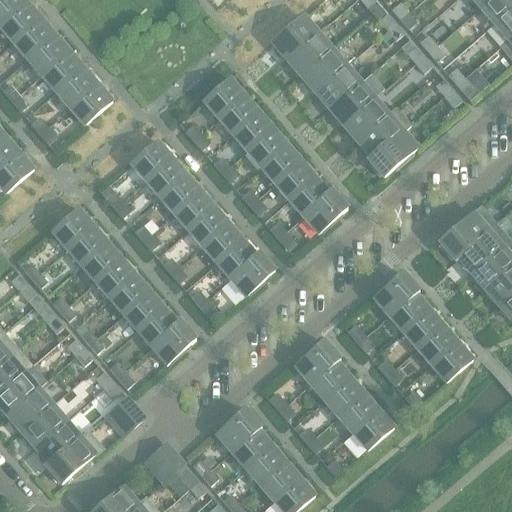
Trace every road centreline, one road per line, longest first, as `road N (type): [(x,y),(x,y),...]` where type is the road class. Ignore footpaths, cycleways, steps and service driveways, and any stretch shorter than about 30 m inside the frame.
road 1 (residential): [(511,98),(172,389),(166,426)]
road 2 (residential): [(166,426),(198,427),(511,158)]
road 3 (residential): [(63,511),(166,426)]
